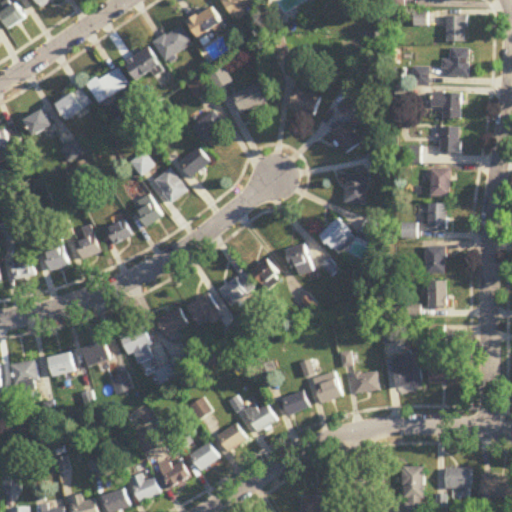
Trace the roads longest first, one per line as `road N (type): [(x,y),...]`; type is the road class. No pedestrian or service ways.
road 1 (residential): [(492,434),(491,210),(511,66)]
road 2 (residential): [(195,511),(255,475),(364,436),(424,426),(511,436)]
road 3 (residential): [(0,323),(92,302),(160,267),(276,176)]
road 4 (residential): [(0,86),(130,0)]
